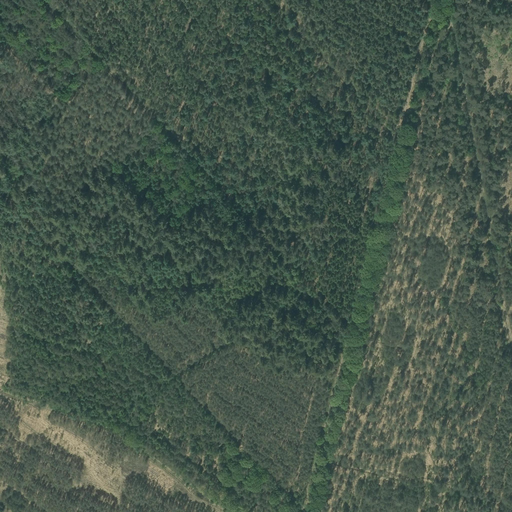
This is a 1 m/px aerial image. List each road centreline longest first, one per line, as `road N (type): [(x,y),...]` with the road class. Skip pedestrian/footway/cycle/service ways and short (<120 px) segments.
road 1 (track): [(222,511),(108,426),(0,391)]
road 2 (track): [(316,511),(329,458),(511,502)]
